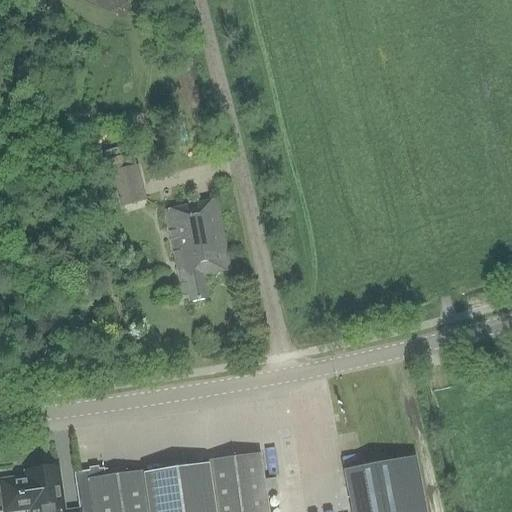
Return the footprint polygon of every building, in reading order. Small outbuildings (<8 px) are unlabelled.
[(138,167),(112,173),(121,207),(146,200),(138,167)] [(203,276),(230,271),(216,202),(165,212),(182,297),(187,296),(189,304),(207,300),(203,276)] [(26,481),(0,485),(0,488),(3,511),(21,511),(37,510),(37,511),(269,511),(261,455),(207,463),(208,465),(144,475),(144,473),(104,479),(103,471),(72,476),(77,511),(61,511),(55,470),(25,475),(26,481)] [(426,511),(416,458),(343,471),(350,511),(426,511)] [(275,480),(265,482),(268,500),(277,498),(275,480)]
